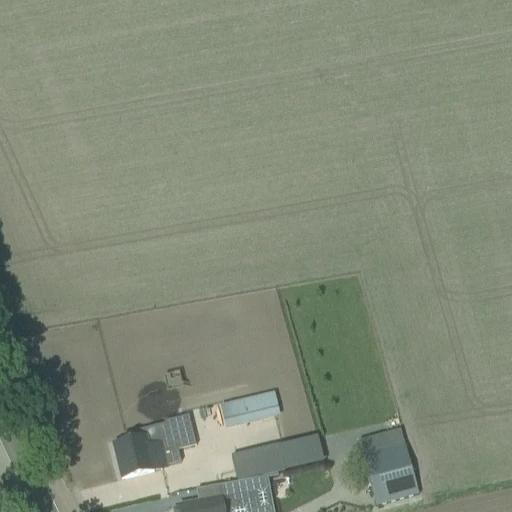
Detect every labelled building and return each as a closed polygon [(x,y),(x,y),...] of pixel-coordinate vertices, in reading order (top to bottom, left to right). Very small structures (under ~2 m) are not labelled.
[(221,410),(225,429),(277,418),(272,399),(221,410)] [(126,445),(114,448),(122,482),(141,477),(153,475),(152,473),(168,469),(168,468),(181,465),(170,423),(164,424),(165,428),(124,438),(126,445)] [(405,447),(362,459),(376,510),(419,498),(405,447)] [(241,457),(231,459),(237,485),(247,483),(241,457)] [(251,482),(249,482),(247,483),(237,485),(219,488),(221,502),(179,510),(180,511),(174,511),(256,511),(252,486),(251,482)]
